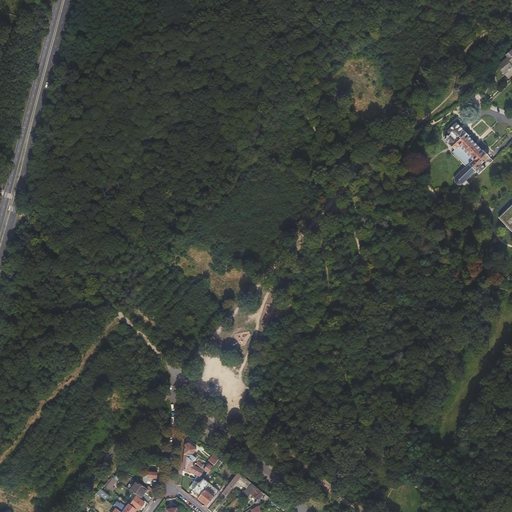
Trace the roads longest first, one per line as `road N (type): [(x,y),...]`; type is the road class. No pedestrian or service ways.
road 1 (track): [(289,248),(337,183),(444,100),(467,43),(511,12)]
road 2 (primary): [(0,261),(68,0)]
road 3 (primary): [(58,0),(0,222)]
road 4 (track): [(175,373),(18,210)]
road 5 (track): [(191,380),(354,511)]
road 6 (residential): [(174,396),(295,493),(298,509)]
road 7 (track): [(175,373),(289,248)]
road 8 (residential): [(65,511),(132,426),(174,387)]
road 9 (track): [(252,387),(241,369),(289,248)]
